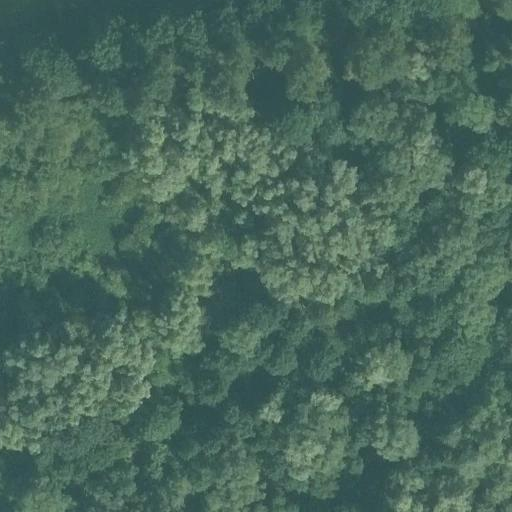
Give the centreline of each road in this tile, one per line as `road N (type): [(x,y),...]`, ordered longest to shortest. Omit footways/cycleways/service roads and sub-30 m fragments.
road 1 (track): [(302,511),(350,490),(435,420),(506,317),(495,241),(462,198),(393,160),(297,157),(264,128),(266,91),(334,38)]
road 2 (track): [(0,105),(334,38),(368,77),(511,126)]
